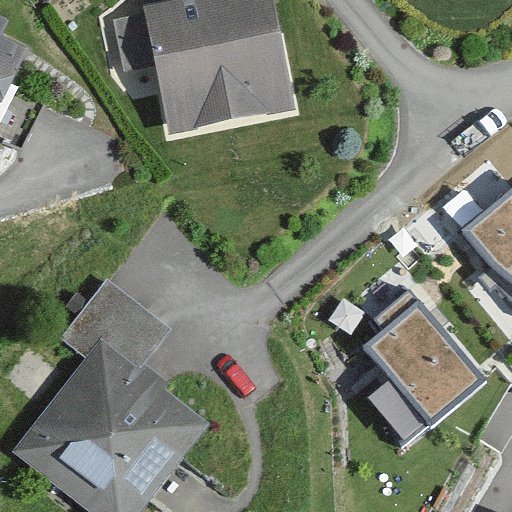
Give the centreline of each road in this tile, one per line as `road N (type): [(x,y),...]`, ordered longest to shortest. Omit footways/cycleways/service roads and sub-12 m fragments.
road 1 (residential): [(471,143),(229,327)]
road 2 (residential): [(471,143),(353,0)]
